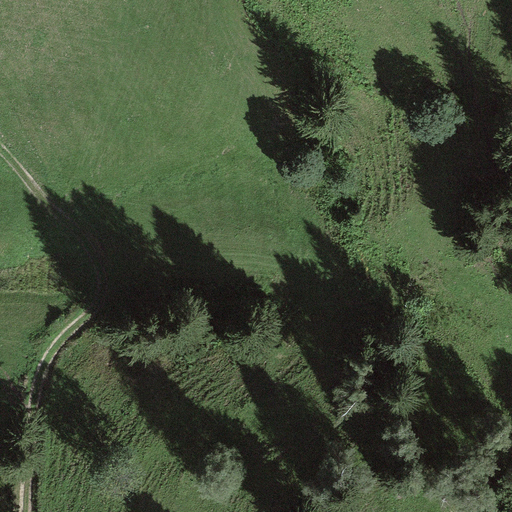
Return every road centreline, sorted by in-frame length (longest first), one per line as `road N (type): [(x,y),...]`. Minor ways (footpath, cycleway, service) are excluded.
road 1 (track): [(0,139),(89,244),(111,284),(39,355),(36,370)]
road 2 (track): [(36,370),(25,424),(24,511)]
